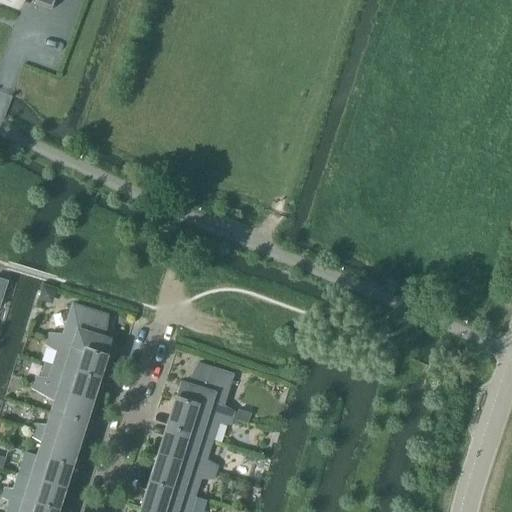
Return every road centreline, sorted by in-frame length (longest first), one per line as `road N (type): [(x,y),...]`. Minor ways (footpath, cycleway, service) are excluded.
road 1 (unclassified): [(0,132),(511,355)]
road 2 (residential): [(99,511),(163,312)]
